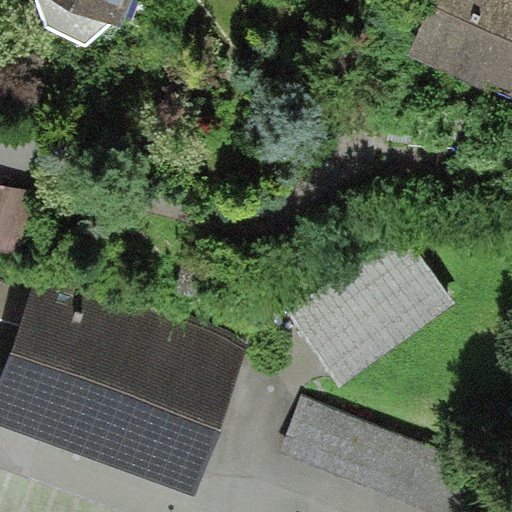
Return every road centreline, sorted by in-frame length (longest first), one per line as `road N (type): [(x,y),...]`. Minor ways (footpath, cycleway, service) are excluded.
road 1 (residential): [(0,163),(273,220),(349,141)]
road 2 (unknown): [(156,511),(0,451)]
